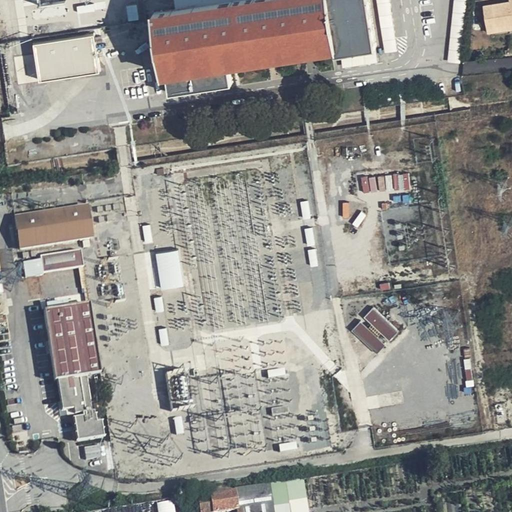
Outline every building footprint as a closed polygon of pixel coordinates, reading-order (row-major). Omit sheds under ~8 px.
[(210,0),(155,8),(164,75),(168,73),(172,95),(233,84),(230,64),(237,63),(266,58),(279,56),(302,53),(314,51),(329,49),(339,47),(340,52),(380,46),(374,0),(210,0)] [(391,0),(377,0),(385,53),(399,52),(391,0)] [(461,64),(467,0),(455,0),(449,63),(461,64)] [(511,0),(509,0),(510,2),(484,6),(487,28),(504,26),(504,30),(511,28),(511,0)] [(136,4),(126,6),(128,21),(138,19),(136,4)] [(100,71),(94,33),(32,42),(38,81),(100,71)] [(100,134),(70,137),(72,152),(101,150),(100,134)] [(307,201),(300,202),(302,218),(309,217),(307,201)] [(92,237),(86,205),(14,217),(19,249),(92,237)] [(150,224),(142,226),(144,242),(152,240),(150,224)] [(311,226),(304,228),(307,245),(314,244),(311,226)] [(315,248),(307,249),(309,267),(317,266),(315,248)] [(39,256),(42,271),(42,274),(82,267),(80,250),(39,256)] [(178,257),(164,259),(165,266),(179,264),(178,257)] [(162,296),(153,298),(156,312),(164,311),(162,296)] [(56,383),(84,378),(99,376),(87,306),(42,313),(53,383),(56,383)] [(399,331),(373,307),(364,318),(389,341),(399,331)] [(385,344),(360,321),(351,331),(376,354),(385,344)] [(165,328),(158,329),(161,345),(168,344),(165,328)] [(283,369),(265,372),(266,380),(284,377),(283,369)] [(90,413),(84,378),(56,383),(61,413),(65,412),(66,418),(75,416),(75,419),(72,420),(76,443),(105,438),(102,423),(97,424),(96,417),(94,417),(93,413),(90,413)] [(287,407),(270,409),(271,416),(288,414),(287,407)] [(180,418),(174,420),(176,435),(183,434),(180,418)] [(294,444),(277,446),(278,454),(295,452),(294,444)] [(272,511),(271,502),(304,498),(303,480),(235,490),(235,493),(199,499),(198,494),(182,497),(184,511),(222,511),(238,510),(238,511),(272,511)] [(159,502),(160,511),(176,511),(175,500),(159,502)] [(306,511),(305,500),(288,502),(288,505),(272,507),(272,511),(306,511)]
